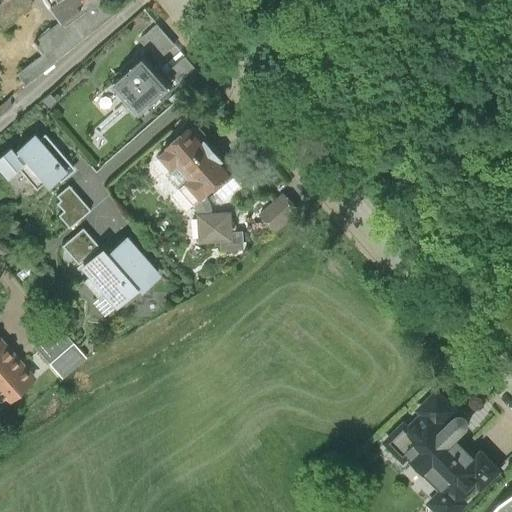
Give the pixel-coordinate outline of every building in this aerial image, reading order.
[(5,0),(0,4),(0,29),(32,6),(28,0),(5,0)] [(64,20),(36,41),(45,52),(17,72),(24,83),(120,13),(110,0),(85,0),(82,2),(84,6),(64,20)] [(85,0),(48,0),(64,20),(84,6),(82,2),(85,0)] [(141,38),(160,58),(176,43),(158,23),(141,38)] [(172,80),(147,50),(116,76),(142,106),(172,80)] [(172,143),(163,150),(175,164),(180,159),(194,175),(181,186),(195,203),(206,193),(236,167),(195,119),(170,141),(172,143)] [(14,166),(37,189),(44,182),(47,185),(54,178),(60,184),(76,169),(44,136),(40,140),(34,134),(15,152),(10,146),(0,155),(0,168),(6,174),(14,166)] [(90,210),(69,186),(58,196),(61,200),(58,203),(65,210),(59,215),(70,227),(90,210)] [(303,211),(285,191),(261,213),(278,233),(303,211)] [(211,198),(206,193),(195,203),(197,208),(200,212),(214,211),(213,203),(211,198)] [(214,211),(200,212),(201,241),(223,240),(223,250),(245,248),(244,231),(233,232),(232,210),(214,211)] [(99,244),(84,227),(64,244),(79,262),(99,244)] [(160,274),(127,234),(108,249),(104,244),(82,263),(91,274),(84,280),(99,297),(104,293),(113,305),(129,292),(133,296),(160,274)] [(56,323),(33,344),(63,378),(86,357),(56,323)] [(0,397),(4,403),(34,378),(0,337),(0,397)] [(462,411),(460,411),(455,415),(453,413),(458,408),(438,388),(417,408),(422,413),(410,425),(404,420),(384,440),(405,461),(409,457),(412,459),(414,457),(428,470),(425,473),(442,491),(429,503),(437,511),(461,511),(468,505),(463,501),(477,487),(481,491),(502,470),(482,450),(477,455),(458,436),(468,427),(470,426),(471,424),(472,422),(472,418),(471,416),(469,413),(466,411),(462,411)] [(511,511),(511,496),(495,511),(511,511)]
